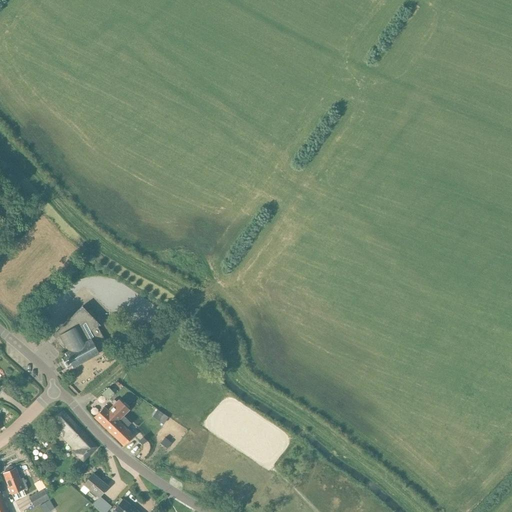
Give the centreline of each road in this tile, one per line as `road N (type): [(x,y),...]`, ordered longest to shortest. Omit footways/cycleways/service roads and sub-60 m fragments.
road 1 (unclassified): [(207,511),(113,448),(57,388)]
road 2 (track): [(74,406),(203,297)]
